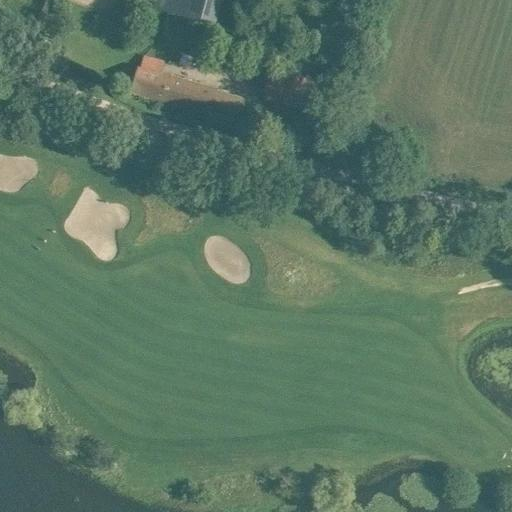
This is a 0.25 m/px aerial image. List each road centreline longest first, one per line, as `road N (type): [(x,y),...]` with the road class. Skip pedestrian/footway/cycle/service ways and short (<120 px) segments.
road 1 (unclassified): [(511,217),(124,114)]
road 2 (track): [(124,114),(0,60)]
